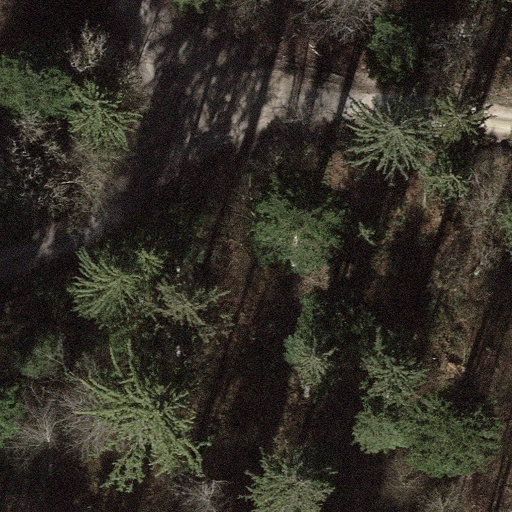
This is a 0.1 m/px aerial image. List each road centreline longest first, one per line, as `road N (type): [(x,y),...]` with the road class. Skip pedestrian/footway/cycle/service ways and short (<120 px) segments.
road 1 (track): [(202,114),(346,108),(511,122)]
road 2 (track): [(0,263),(53,245),(136,192),(202,114)]
road 3 (track): [(131,0),(202,114)]
